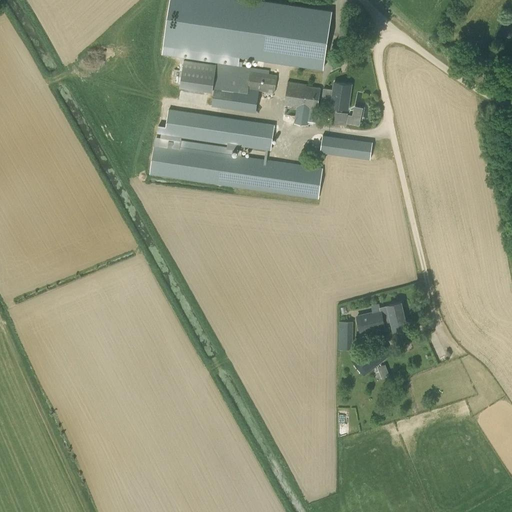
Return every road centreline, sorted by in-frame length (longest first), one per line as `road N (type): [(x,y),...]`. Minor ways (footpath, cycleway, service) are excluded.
road 1 (unknown): [(383,20),(372,59),(421,281)]
road 2 (unclassified): [(511,108),(450,73),(361,0)]
